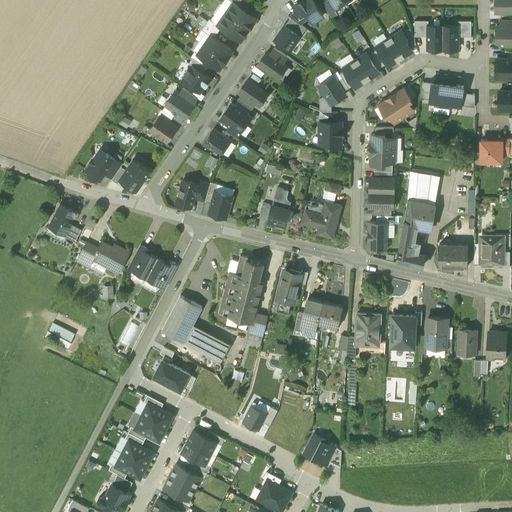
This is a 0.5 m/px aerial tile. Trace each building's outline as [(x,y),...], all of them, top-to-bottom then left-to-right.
[(323,15),(313,0),(302,0),(294,6),(296,10),(300,16),(306,12),(310,18),(312,22),(323,15)] [(333,9),(327,0),(322,3),(331,17),(337,13),(334,8),(333,9)] [(345,1),(344,0),(327,0),(333,9),(334,8),(345,1)] [(511,0),(495,0),(495,5),(495,7),(495,12),(511,12),(511,0)] [(238,5),(234,2),(233,3),(218,25),(221,27),(240,41),(248,29),(249,30),(254,24),(252,23),(256,18),(249,13),(248,9),(245,6),(241,7),(238,5)] [(306,12),(300,16),(296,10),(288,16),(291,17),(301,24),(310,18),(306,12)] [(301,24),(291,17),(285,25),(300,35),(306,28),(301,24)] [(218,25),(209,19),(205,25),(217,33),(221,27),(218,25)] [(414,36),(428,36),(428,26),(428,21),(414,21),(414,36)] [(458,26),(458,36),(471,36),(471,21),(458,21),(458,26)] [(217,33),(205,25),(202,30),(210,36),(211,36),(214,38),(217,33)] [(285,25),(275,40),(290,51),(300,35),(285,25)] [(428,49),(443,49),(443,26),(428,26),(428,36),(428,49)] [(443,49),(458,49),(458,36),(458,26),(443,26),(443,49)] [(511,26),(501,26),(496,26),(496,42),(500,42),(500,45),(511,45),(511,26)] [(406,41),(411,48),(416,44),(411,28),(404,33),(408,39),(406,41)] [(401,59),(413,51),(411,48),(406,41),(408,39),(404,33),(402,30),(388,39),(401,59)] [(214,38),(211,36),(210,36),(198,54),(207,61),(219,69),(222,65),(223,65),(230,55),(229,55),(232,50),(214,38)] [(390,66),(401,59),(388,39),(376,46),(378,49),(387,63),(390,66)] [(287,56),(274,47),(270,54),(283,63),(287,56)] [(378,49),(374,53),(383,66),(387,63),(378,49)] [(207,61),(198,54),(195,52),(191,57),(192,58),(204,66),(207,61)] [(270,54),(267,52),(258,63),(278,77),(287,65),(283,63),(270,54)] [(368,80),(379,73),(377,70),(368,56),(366,53),(355,60),(368,80)] [(377,70),(383,66),(374,53),(368,56),(377,70)] [(204,66),(192,58),(189,64),(192,66),(192,65),(204,73),(207,68),(204,66)] [(356,88),(368,80),(355,60),(343,68),(345,71),(354,84),(356,88)] [(511,60),(509,61),(496,61),(496,79),(511,78),(511,60)] [(204,73),(192,65),(192,66),(189,70),(188,69),(184,75),(185,76),(182,80),(200,93),(204,87),(205,87),(209,83),(207,82),(210,78),(204,73)] [(349,88),(354,84),(345,71),(340,75),(342,78),(349,88)] [(337,81),(333,76),(320,85),(322,88),(319,89),(324,96),(325,95),(331,104),(345,94),(343,91),(337,81)] [(349,88),(342,78),(337,81),(343,91),(349,88)] [(450,80),(433,78),(432,83),(430,100),(430,103),(440,104),(440,106),(450,107),(450,105),(461,107),(461,105),(463,93),(463,86),(450,84),(450,80)] [(268,93),(248,79),(239,91),(243,93),(255,102),(259,105),(268,93)] [(430,100),(432,83),(422,82),(420,98),(430,100)] [(194,95),(183,88),(179,94),(190,101),(194,95)] [(404,88),(391,96),(404,116),(414,110),(410,105),(413,102),(404,88)] [(179,94),(175,91),(165,105),(176,112),(184,118),(185,118),(194,104),(190,101),(179,94)] [(511,92),(499,93),(499,113),(511,112),(511,92)] [(255,102),(243,93),(238,100),(251,108),(255,102)] [(475,94),(463,93),(461,105),(475,107),(475,94)] [(324,96),(320,99),(320,111),(331,111),(331,104),(325,95),(324,96)] [(391,96),(379,104),(388,119),(391,117),(395,122),(404,116),(391,96)] [(238,100),(234,106),(247,114),(251,108),(238,100)] [(234,106),(231,104),(220,120),(229,126),(239,133),(250,117),(247,114),(234,106)] [(172,118),(161,110),(158,115),(160,116),(169,123),(171,120),(173,118),(172,118)] [(331,111),(320,111),(320,121),(338,121),(338,111),(331,111)] [(184,118),(176,112),(172,118),(173,118),(182,124),(186,119),(185,118),(184,118)] [(169,123),(160,116),(150,130),(167,142),(177,128),(169,123)] [(320,121),(319,121),(319,144),(329,144),(329,147),(341,147),(341,135),(343,135),(343,128),(341,128),(341,121),(338,121),(320,121)] [(239,133),(229,126),(226,131),(238,140),(242,135),(239,133)] [(393,127),(375,127),(375,134),(385,134),(385,137),(393,137),(393,127)] [(230,141),(213,129),(203,144),(222,153),(230,141)] [(375,134),(371,134),(371,149),(395,149),(395,137),(393,137),(385,137),(385,134),(375,134)] [(509,139),(501,139),(501,140),(502,140),(502,141),(502,155),(509,155),(509,139)] [(501,140),(482,140),(481,140),(481,141),(481,160),(481,161),(482,161),(501,161),(502,161),(502,160),(502,155),(502,141),(502,140),(501,140)] [(115,159),(101,149),(86,170),(89,172),(89,173),(89,175),(95,178),(97,178),(97,177),(100,180),(105,173),(115,159)] [(395,149),(371,149),(371,164),(375,164),(385,164),(385,161),(393,161),(395,161),(395,149)] [(115,159),(105,173),(112,178),(121,167),(122,164),(115,159)] [(126,170),(120,180),(136,191),(150,171),(133,160),(126,170)] [(393,161),(385,161),(385,164),(375,164),(374,170),(392,171),(393,161)] [(112,178),(112,180),(117,184),(120,180),(126,170),(121,167),(112,178)] [(440,176),(410,171),(408,200),(425,203),(435,204),(440,176)] [(374,177),(370,177),(370,192),(394,193),(394,178),(374,177)] [(197,184),(183,180),(176,203),(191,207),(194,198),(198,184),(197,184)] [(210,184),(198,181),(197,184),(198,184),(194,198),(205,201),(205,199),(210,184)] [(217,184),(210,182),(210,184),(205,199),(212,201),(215,191),(217,184)] [(341,186),(328,182),(326,190),(339,193),(340,189),(341,186)] [(287,190),(277,188),(273,205),(272,206),(269,220),(285,225),(289,209),(287,209),(289,202),(284,201),(287,190)] [(232,196),(215,191),(212,201),(208,213),(226,218),(232,196)] [(394,193),(370,192),(369,207),(373,207),(391,208),(393,208),(394,193)] [(425,203),(408,200),(406,212),(423,215),(425,203)] [(341,206),(326,202),(325,205),(311,201),(308,210),(305,209),(302,222),(319,227),(317,233),(333,237),(341,206)] [(272,206),(263,203),(259,218),(269,220),(272,206)] [(435,204),(425,203),(423,215),(433,217),(435,204)] [(77,212),(61,204),(49,226),(65,234),(71,224),(77,212)] [(391,208),(373,207),(373,215),(377,215),(391,215),(391,208)] [(423,215),(406,212),(404,221),(415,222),(414,226),(414,227),(426,228),(431,229),(433,217),(423,215)] [(377,215),(377,222),(386,222),(386,225),(394,225),(395,215),(391,215),(377,215)] [(404,221),(404,220),(399,248),(410,251),(411,244),(414,227),(414,226),(415,222),(404,221)] [(377,222),(369,222),(369,249),(386,249),(386,225),(386,222),(377,222)] [(81,229),(71,224),(65,234),(64,236),(75,242),(81,229)] [(421,242),(415,241),(417,231),(425,232),(426,228),(414,227),(411,244),(417,245),(415,252),(421,254),(422,249),(419,249),(421,242)] [(504,235),(486,235),(486,244),(486,252),(480,252),(480,253),(480,263),(494,263),(494,267),(503,267),(503,263),(504,263),(504,251),(504,235)] [(129,252),(119,246),(117,249),(102,241),(98,248),(99,248),(93,258),(94,258),(107,265),(106,267),(118,273),(129,252)] [(87,242),(77,260),(89,267),(94,258),(93,258),(99,248),(98,248),(87,242)] [(468,244),(439,244),(439,266),(468,266),(468,244)] [(486,244),(474,244),(474,253),(480,253),(480,252),(486,252),(486,244)] [(141,245),(129,268),(135,271),(147,249),(141,245)] [(410,251),(399,248),(396,261),(422,267),(425,254),(421,254),(415,252),(410,251)] [(166,263),(149,253),(150,250),(147,249),(135,271),(159,284),(171,261),(168,260),(166,263)] [(248,257),(240,255),(238,263),(237,266),(244,268),(247,259),(248,257)] [(247,259),(244,268),(237,266),(236,273),(260,279),(264,263),(247,259)] [(171,261),(159,284),(165,287),(177,265),(171,261)] [(237,266),(238,263),(232,261),(230,272),(236,273),(237,266)] [(301,273),(284,269),(276,299),(277,299),(274,310),(283,313),(286,301),(294,303),(299,282),(301,273)] [(308,272),(302,270),(301,273),(299,282),(305,284),(308,272)] [(236,273),(230,272),(219,315),(251,324),(254,313),(263,280),(260,279),(236,273)] [(114,285),(103,285),(103,298),(114,298),(114,285)] [(202,307),(180,295),(162,331),(184,342),(193,324),(202,307)] [(323,302),(308,298),(304,313),(302,325),(317,328),(318,322),(323,302)] [(343,307),(323,302),(318,322),(338,327),(343,307)] [(301,312),(298,311),(296,321),(294,329),(301,331),(302,325),(304,313),(301,312)] [(268,316),(254,313),(251,324),(246,344),(260,347),(268,316)] [(381,314),(357,313),(355,338),(355,345),(356,345),(379,346),(381,314)] [(393,315),(392,346),(415,347),(416,324),(416,316),(415,316),(393,315)] [(447,318),(428,317),(427,336),(426,346),(427,346),(445,347),(446,347),(446,339),(447,318)] [(131,321),(120,340),(128,345),(139,325),(131,321)] [(73,334),(53,323),(45,337),(65,348),(73,334)] [(230,343),(193,324),(184,342),(221,361),(230,343)] [(477,330),(459,328),(457,352),(475,354),(477,330)] [(506,332),(489,331),(487,358),(505,359),(506,332)] [(348,336),(341,335),(337,348),(347,350),(348,336)] [(355,338),(348,336),(347,350),(347,357),(355,357),(356,345),(355,345),(355,338)] [(163,360),(169,363),(174,353),(163,348),(160,354),(165,357),(163,360)] [(169,363),(163,360),(162,359),(153,377),(181,391),(184,386),(189,376),(190,374),(169,363)] [(233,369),(229,387),(240,389),(244,371),(233,369)] [(189,376),(184,386),(191,389),(195,379),(189,376)] [(148,403),(161,409),(163,404),(147,396),(144,401),(148,403)] [(141,416),(166,429),(173,416),(161,409),(148,403),(141,416)] [(243,423),(258,430),(263,422),(267,413),(251,406),(243,423)] [(267,413),(263,422),(270,426),(278,410),(270,406),(267,413)] [(166,429),(141,416),(134,429),(147,436),(159,442),(166,429)] [(144,441),(147,436),(134,429),(131,427),(128,433),(144,441)] [(194,430),(188,441),(211,453),(217,442),(206,437),(194,430)] [(209,431),(206,437),(217,442),(222,445),(225,439),(209,431)] [(142,447),(144,441),(128,433),(125,438),(129,440),(142,447)] [(329,461),(335,447),(324,441),(325,439),(314,434),(305,454),(326,465),(329,461)] [(129,440),(122,453),(147,466),(154,453),(142,447),(129,440)] [(205,464),(211,453),(188,441),(182,453),(194,459),(205,465),(205,464)] [(335,447),(329,461),(341,467),(342,451),(335,447)] [(140,479),(147,466),(122,453),(115,466),(128,473),(140,479)] [(205,464),(205,465),(194,459),(191,465),(207,473),(210,467),(205,464)] [(125,478),(128,473),(115,466),(112,464),(109,470),(125,478)] [(176,464),(170,476),(195,489),(201,477),(188,470),(176,464)] [(204,479),(207,473),(191,465),(188,470),(201,477),(204,479)] [(267,479),(278,484),(281,479),(267,472),(264,477),(267,479)] [(117,475),(112,484),(128,493),(133,483),(117,475)] [(189,500),(195,489),(170,476),(164,488),(176,494),(189,500)] [(278,484),(267,479),(257,499),(282,511),(293,491),(278,484)] [(128,493),(112,484),(105,498),(102,497),(99,498),(97,501),(99,504),(101,505),(101,506),(111,511),(121,511),(123,509),(124,510),(129,501),(127,500),(130,494),(128,493)] [(176,494),(173,500),(190,508),(192,502),(189,500),(176,494)] [(158,499),(152,510),(155,511),(182,511),(183,511),(171,505),(158,499)] [(70,511),(71,511),(86,511),(89,508),(73,500),(68,510),(70,511)] [(173,500),(171,505),(183,511),(184,511),(187,511),(190,508),(173,500)]
